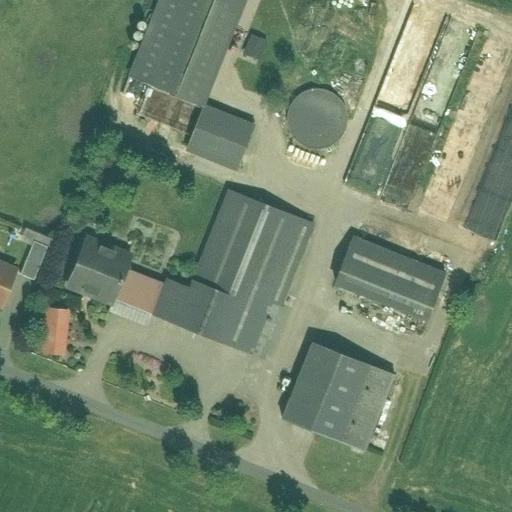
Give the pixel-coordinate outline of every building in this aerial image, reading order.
[(162,0),(134,75),(212,104),(250,0),(162,0)] [(288,117),(291,135),(303,149),(323,153),(337,147),(348,133),(349,117),(337,97),(325,92),(305,94),(296,101),(288,117)] [(210,109),(190,152),(237,174),(257,131),(210,109)] [(228,191),(188,294),(130,271),(135,260),(86,240),(66,291),(114,309),(118,298),(267,356),(318,226),(228,191)] [(359,237),(339,285),(429,322),(449,274),(359,237)] [(21,276),(35,283),(49,252),(36,245),(21,276)] [(0,264),(0,308),(3,309),(19,272),(0,264)] [(49,310),(45,356),(66,357),(69,311),(49,310)] [(318,347),(286,418),(365,453),(396,382),(318,347)]
